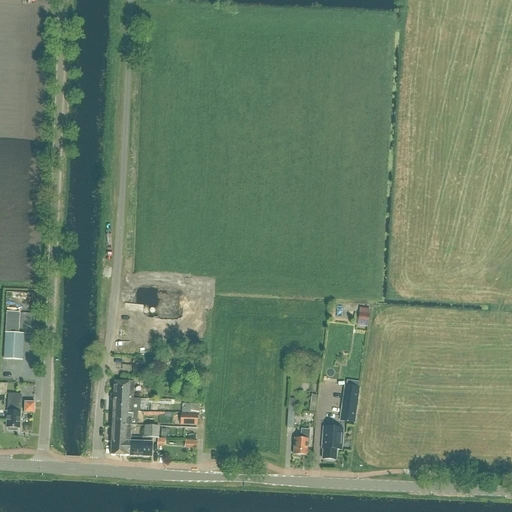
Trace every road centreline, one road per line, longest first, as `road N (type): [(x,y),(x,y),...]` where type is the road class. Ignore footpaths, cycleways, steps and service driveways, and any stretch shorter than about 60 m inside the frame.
road 1 (unclassified): [(97,471),(129,0)]
road 2 (unclassified): [(42,467),(63,0)]
road 3 (tertiary): [(511,492),(97,471)]
